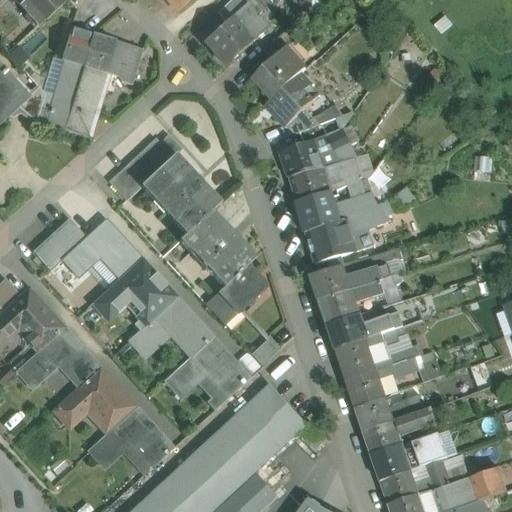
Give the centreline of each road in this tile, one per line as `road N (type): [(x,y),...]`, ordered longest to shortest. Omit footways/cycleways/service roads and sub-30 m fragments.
road 1 (residential): [(190,66),(233,113),(379,511)]
road 2 (residential): [(190,66),(0,238)]
